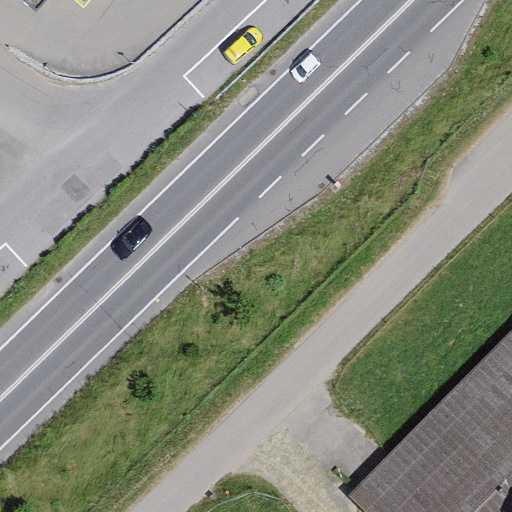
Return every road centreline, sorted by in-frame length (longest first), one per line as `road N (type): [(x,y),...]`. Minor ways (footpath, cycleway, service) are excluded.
road 1 (trunk): [(414,0),(0,400)]
road 2 (residential): [(511,165),(156,511)]
road 3 (unclassified): [(81,173),(262,0)]
road 4 (unknown): [(17,0),(59,18),(115,18),(148,0)]
